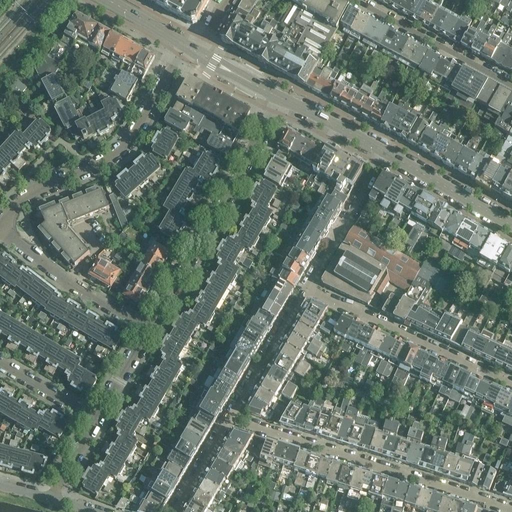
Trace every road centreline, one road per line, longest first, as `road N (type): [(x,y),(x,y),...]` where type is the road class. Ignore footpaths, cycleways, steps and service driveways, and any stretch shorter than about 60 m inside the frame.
road 1 (residential): [(232,417),(511,510)]
road 2 (residential): [(282,99),(150,338)]
road 3 (residential): [(0,225),(40,190),(112,160),(188,48)]
road 4 (residential): [(511,384),(309,289)]
road 5 (unclassified): [(150,338),(0,226)]
road 6 (residential): [(511,86),(356,0)]
road 7 (residential): [(384,152),(309,289)]
road 8 (residential): [(309,289),(232,417)]
road 9 (secondary): [(511,226),(384,152)]
